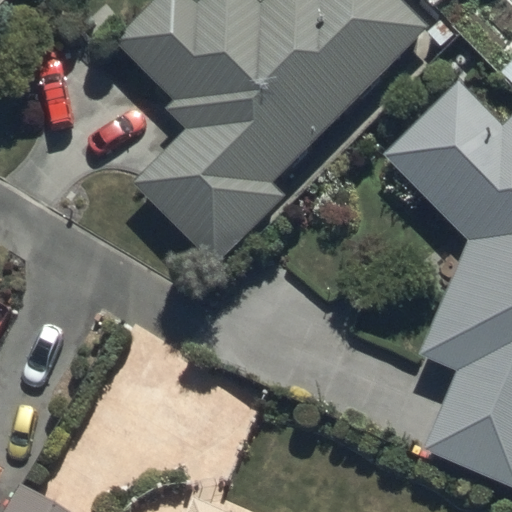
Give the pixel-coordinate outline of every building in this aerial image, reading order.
[(0,0),(0,13),(13,0),(0,0)] [(277,185),(428,30),(397,0),(267,0),(264,4),(259,0),(201,0),(198,4),(193,0),(159,0),(118,43),(180,104),(171,113),(190,131),(137,184),(221,267),(289,197),(277,185)] [(511,124),(506,129),(464,85),(389,157),(472,244),(425,355),(462,371),(428,452),(511,487),(511,124)] [(0,486),(8,473),(0,467),(0,486)] [(63,511),(22,488),(8,511),(63,511)] [(221,511),(200,502),(195,511),(221,511)]
